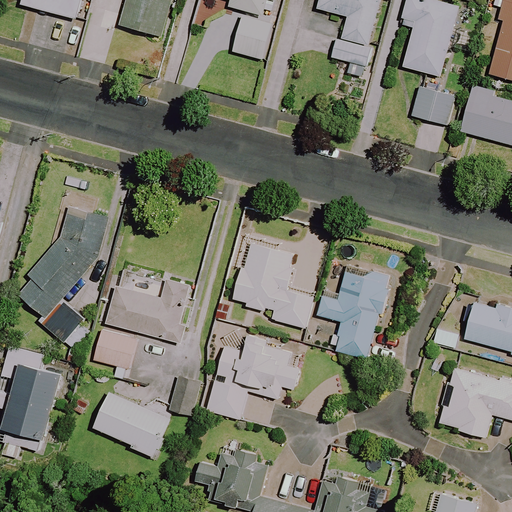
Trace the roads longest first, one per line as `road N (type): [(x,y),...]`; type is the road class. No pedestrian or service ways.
road 1 (residential): [(455,208),(0,85)]
road 2 (residential): [(455,208),(396,406)]
road 3 (residential): [(396,406),(412,438),(509,480)]
